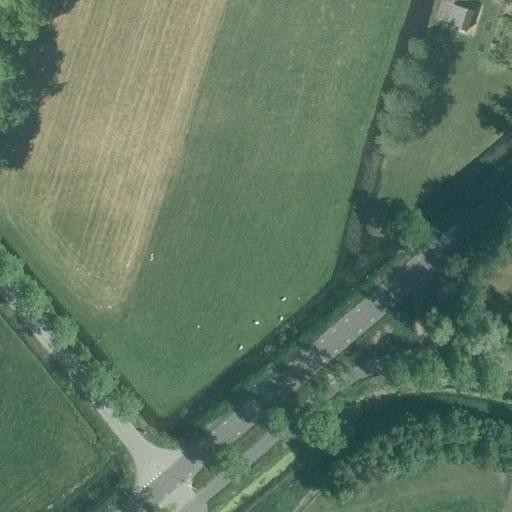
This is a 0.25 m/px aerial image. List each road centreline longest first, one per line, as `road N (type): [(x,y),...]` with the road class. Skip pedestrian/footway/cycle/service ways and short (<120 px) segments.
road 1 (secondary): [(165,483),(511,190)]
road 2 (unclassified): [(165,483),(0,282)]
